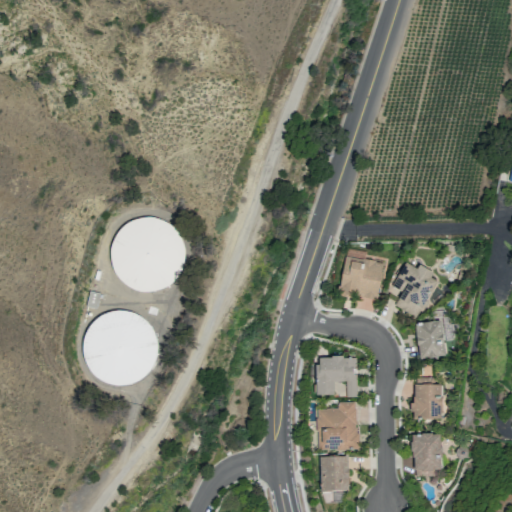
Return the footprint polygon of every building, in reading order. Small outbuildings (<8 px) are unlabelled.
[(167,296),(189,235),(125,212),(103,274),(167,296)] [(365,252),(345,248),(337,293),(375,300),(382,262),(363,259),(365,252)] [(432,272),(417,265),(416,268),(402,262),(390,290),(399,294),(393,307),(418,317),(434,280),(430,278),(432,272)] [(152,381),(152,314),(83,314),(83,381),(152,381)] [(418,358),(444,356),(440,320),(414,323),(418,358)] [(315,395),(332,395),(332,382),(345,382),(345,397),(356,396),(355,357),(315,357),(315,395)] [(412,419),(440,419),(440,385),(412,385),(412,419)] [(355,402),(336,402),(336,408),(315,409),(316,451),(357,449),(355,402)] [(411,434),(412,476),(433,475),(433,469),(440,469),(439,433),(411,434)] [(347,490),(346,456),(318,456),(319,491),(347,490)]
